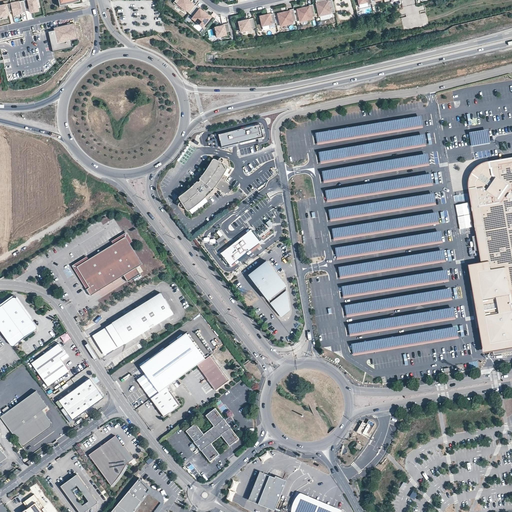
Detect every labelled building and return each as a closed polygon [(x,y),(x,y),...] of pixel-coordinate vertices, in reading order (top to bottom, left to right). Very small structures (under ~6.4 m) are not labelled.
[(36,0),(23,0),(0,5),(0,11),(1,16),(10,14),(9,12),(13,11),(14,15),(27,12),(26,9),(30,8),(31,12),(39,10),(36,0)] [(179,0),(176,0),(174,3),(192,16),(198,8),(187,0),(180,0),(180,1),(179,0)] [(326,0),(316,0),(320,16),(335,12),(332,1),(327,2),(326,0)] [(309,7),(298,10),(300,22),(312,19),(312,17),(316,17),(313,4),(309,6),(309,7)] [(203,12),(198,8),(192,16),(193,17),(192,19),(203,27),(212,16),(209,14),(209,11),(207,9),(205,10),(203,12)] [(290,12),(278,14),(281,26),(293,24),(293,22),(296,21),(294,9),(290,10),(290,12)] [(273,14),(261,17),(263,26),(276,23),(273,14)] [(253,18),(239,22),(241,32),(256,28),(253,18)] [(55,31),(49,32),(53,52),(73,48),(72,41),(79,39),(75,23),(56,27),(54,28),(55,31)] [(224,25),(215,27),(218,37),(226,35),(225,33),(230,31),(228,23),(224,24),(224,25)] [(422,116),(316,134),(318,144),(424,126),(422,116)] [(470,125),(478,124),(477,117),(469,119),(470,125)] [(260,123),(219,134),(221,146),(263,137),(260,123)] [(469,133),(471,146),(490,143),(488,131),(469,133)] [(321,162),(426,145),(425,135),(320,153),(321,162)] [(428,154),(323,172),(324,182),(430,164),(428,154)] [(511,156),(488,161),(489,168),(482,169),(477,172),(476,175),(474,178),(473,183),(474,188),(482,235),(485,250),(488,268),(475,270),(481,301),(482,308),(483,314),(486,328),(485,328),(488,345),(492,345),(511,341),(511,156)] [(218,162),(213,160),(210,165),(207,170),(201,178),(199,180),(200,181),(200,183),(198,184),(196,183),(192,189),(186,193),(178,199),(181,203),(179,205),(178,206),(179,207),(181,208),(183,207),(186,212),(196,206),(201,202),(207,197),(213,191),(215,187),(218,190),(221,191),(224,193),(226,194),(231,192),(231,187),(221,180),(224,175),(228,169),(228,168),(222,164),(223,161),(222,160),(221,159),(220,161),(218,162)] [(326,190),(327,200),(433,184),(432,174),(326,190)] [(331,220),(437,204),(435,194),(329,210),(331,220)] [(333,230),(334,239),(440,222),(438,213),(333,230)] [(108,215),(100,219),(103,224),(111,220),(108,215)] [(259,243),(251,231),(237,241),(223,252),(232,264),(259,243)] [(110,244),(123,236),(127,243),(130,241),(124,232),(109,241),(110,244)] [(336,248),(337,258),(443,241),(441,232),(336,248)] [(485,250),(482,235),(473,237),(475,252),(485,250)] [(140,264),(127,243),(123,236),(110,244),(86,259),(74,267),(76,270),(87,288),(84,289),(88,296),(121,275),(123,274),(127,281),(138,274),(134,268),(140,264)] [(341,277),(446,260),(444,251),(339,267),(341,277)] [(76,270),(74,267),(86,259),(85,256),(69,266),(84,289),(87,288),(76,270)] [(285,286),(267,261),(248,274),(280,317),(290,310),(285,286)] [(344,296),(450,279),(448,270),(342,287),(344,296)] [(347,315),(453,298),(451,289),(345,306),(347,315)] [(125,343),(173,313),(160,292),(112,322),(105,326),(112,337),(108,340),(114,349),(124,342),(125,343)] [(0,331),(11,347),(12,348),(13,348),(15,347),(19,345),(35,333),(36,331),(36,330),(31,321),(29,321),(22,310),(22,309),(16,301),(15,300),(13,300),(5,306),(5,308),(0,312),(0,311),(0,331)] [(456,318),(454,308),(349,325),(350,334),(456,318)] [(112,337),(105,326),(92,334),(105,355),(114,349),(108,340),(112,337)] [(354,354),(459,337),(458,327),(352,344),(354,354)] [(64,343),(71,339),(67,332),(60,336),(64,343)] [(150,399),(165,388),(167,387),(197,365),(205,359),(199,351),(186,333),(140,367),(145,374),(137,380),(150,399)] [(103,356),(93,336),(89,338),(99,358),(103,356)] [(511,341),(492,345),(493,354),(511,351),(511,341)] [(48,388),(70,373),(61,361),(67,357),(60,348),(33,366),(48,388)] [(205,359),(197,365),(199,367),(209,382),(212,386),(215,390),(229,380),(211,354),(205,359)] [(103,398),(89,379),(58,401),(73,421),(103,398)] [(180,405),(167,387),(165,388),(150,399),(164,417),(180,405)] [(5,413),(0,416),(23,447),(38,436),(37,435),(42,432),(42,433),(51,427),(51,423),(42,410),(47,406),(36,391),(10,409),(5,413)] [(240,439),(232,429),(225,420),(216,409),(208,416),(216,427),(206,435),(197,424),(188,432),(211,461),(220,454),(212,444),(223,436),(231,446),(240,439)] [(225,420),(232,429),(238,424),(231,415),(225,420)] [(379,420),(372,416),(369,421),(366,418),(359,429),(364,433),(365,430),(370,433),(379,420)] [(134,459),(129,452),(128,453),(123,452),(121,450),(125,447),(124,445),(123,446),(115,435),(89,455),(111,486),(114,483),(118,479),(121,476),(123,472),(124,469),(126,464),(134,459)] [(196,442),(190,445),(194,453),(200,451),(196,442)] [(258,471),(247,498),(273,509),(285,479),(275,475),(274,478),(258,471)] [(71,490),(77,486),(88,501),(82,505),(78,499),(76,500),(79,504),(75,506),(79,511),(84,511),(98,503),(77,474),(60,486),(71,500),(76,497),(71,490)] [(151,488),(139,478),(111,511),(154,511),(161,503),(148,492),(151,488)] [(88,501),(77,486),(71,490),(76,497),(71,500),(75,506),(79,504),(76,500),(78,499),(82,505),(88,501)] [(156,490),(151,488),(148,492),(161,503),(162,498),(161,497),(161,495),(159,493),(158,491),(156,490)] [(319,499),(299,491),(298,492),(296,495),(294,500),(292,504),(292,509),(292,511),(293,511),(338,511),(338,509),(338,507),(319,499)] [(42,511),(40,509),(44,507),(35,494),(25,501),(29,507),(28,508),(22,511),(42,511)]
